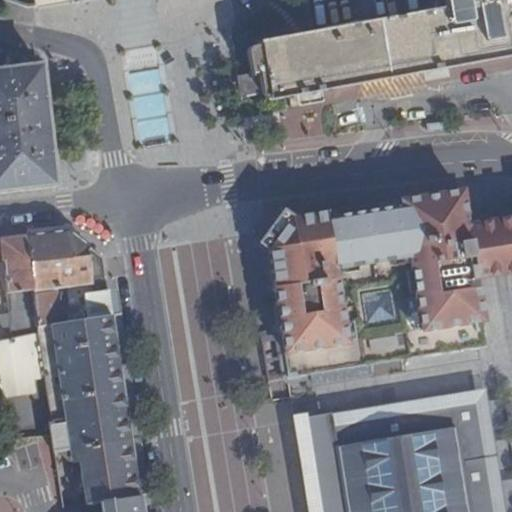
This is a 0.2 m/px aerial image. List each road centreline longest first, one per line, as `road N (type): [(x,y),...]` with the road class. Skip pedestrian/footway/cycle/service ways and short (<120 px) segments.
road 1 (tertiary): [(485,159),(126,197)]
road 2 (tertiary): [(126,197),(181,505)]
road 3 (residential): [(126,197),(93,61),(74,45),(0,28)]
road 4 (residential): [(485,159),(511,323)]
road 5 (residential): [(0,207),(126,197)]
